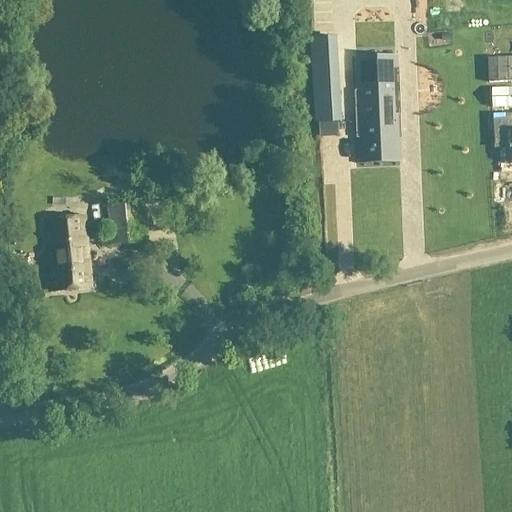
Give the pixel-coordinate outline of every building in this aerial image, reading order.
[(312,125),(334,124),(329,40),(307,41),(312,125)] [(356,163),(397,161),(393,65),(352,67),(356,163)] [(501,118),(511,117),(511,89),(491,91),(493,118),(501,118)] [(107,247),(141,245),(138,206),(104,208),(107,247)] [(51,295),(88,292),(81,219),(44,223),(51,295)] [(28,286),(28,269),(11,270),(12,287),(28,286)]
